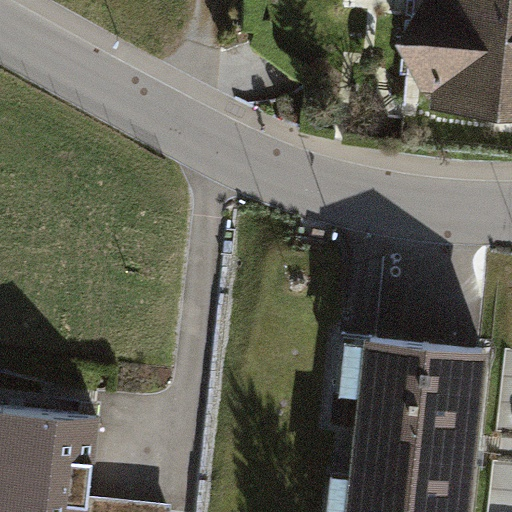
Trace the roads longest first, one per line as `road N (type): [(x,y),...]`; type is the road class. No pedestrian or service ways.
road 1 (residential): [(511,213),(378,204),(264,168),(180,126)]
road 2 (residential): [(180,126),(0,26)]
road 3 (residential): [(180,126),(212,0)]
